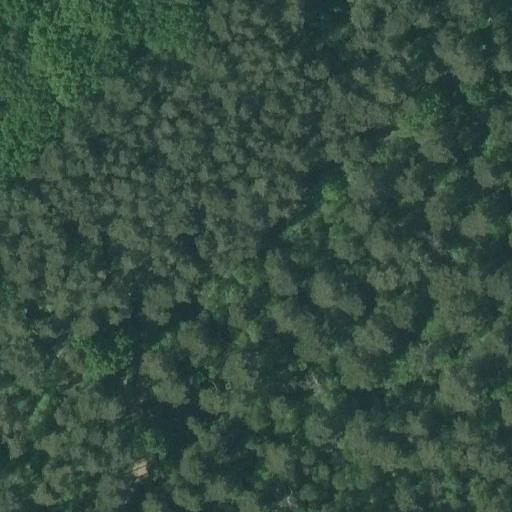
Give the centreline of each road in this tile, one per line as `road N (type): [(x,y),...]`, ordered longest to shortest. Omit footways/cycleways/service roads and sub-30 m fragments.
road 1 (track): [(511,36),(220,264)]
road 2 (unknown): [(193,511),(182,475),(191,397),(218,313),(220,264)]
road 3 (track): [(143,401),(107,349),(0,264)]
road 4 (track): [(220,264),(161,334),(143,401)]
